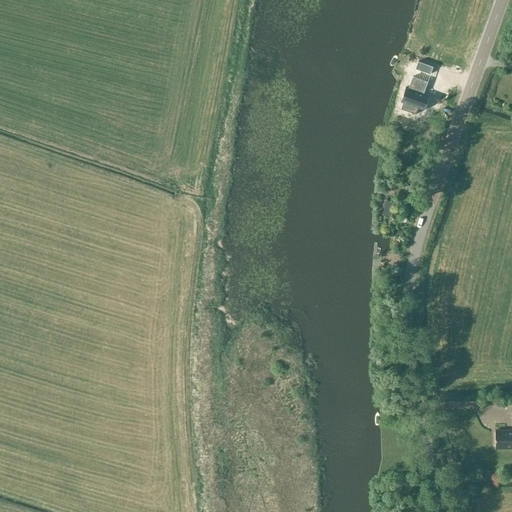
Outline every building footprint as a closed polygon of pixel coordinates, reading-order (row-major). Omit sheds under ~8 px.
[(434,68),(419,62),(416,69),(431,75),(434,68)] [(428,82),(413,77),(408,89),(406,88),(401,102),(408,105),(406,111),(415,115),(418,109),(423,110),(427,99),(422,97),(428,82)] [(411,174),(407,185),(414,187),(418,176),(411,174)] [(412,195),(415,189),(407,186),(405,192),(412,195)] [(394,202),(383,200),(380,214),(391,216),(394,202)] [(511,429),(494,430),(494,448),(511,447),(511,429)]
